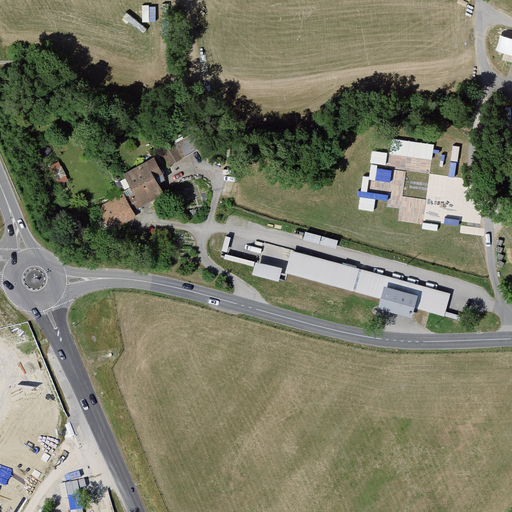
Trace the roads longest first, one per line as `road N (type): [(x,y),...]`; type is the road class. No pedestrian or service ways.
road 1 (tertiary): [(119,278),(381,339),(511,338)]
road 2 (secondary): [(72,366),(136,511)]
